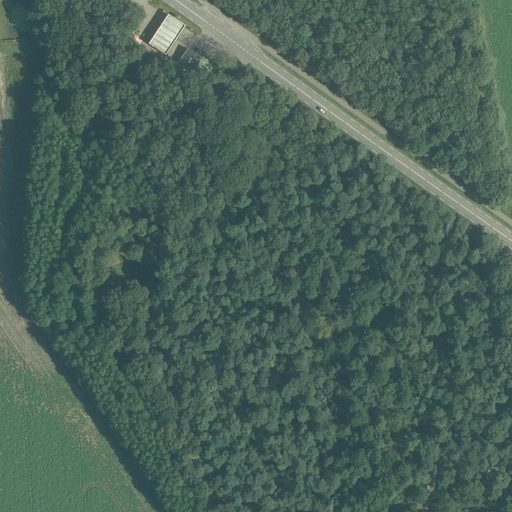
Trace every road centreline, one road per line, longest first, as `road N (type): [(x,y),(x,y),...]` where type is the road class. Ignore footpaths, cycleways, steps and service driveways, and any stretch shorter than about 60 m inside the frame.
road 1 (track): [(368,511),(203,43)]
road 2 (primary): [(511,239),(175,0)]
